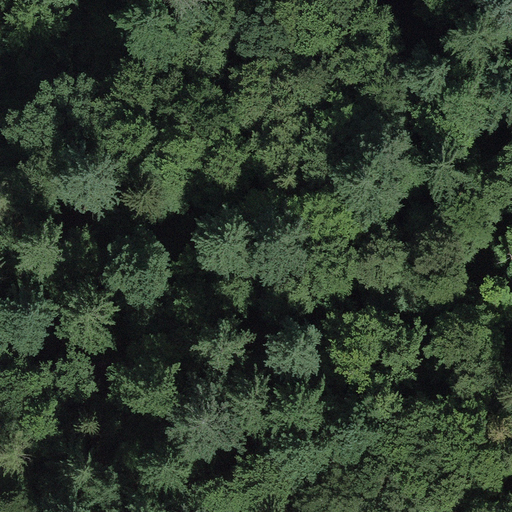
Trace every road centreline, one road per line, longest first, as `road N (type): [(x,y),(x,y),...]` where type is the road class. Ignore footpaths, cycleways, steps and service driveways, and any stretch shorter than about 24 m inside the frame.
road 1 (track): [(0,403),(142,361),(276,335),(393,329),(511,356)]
road 2 (track): [(511,210),(192,214),(0,252)]
road 3 (track): [(511,377),(456,381),(379,402),(148,511)]
